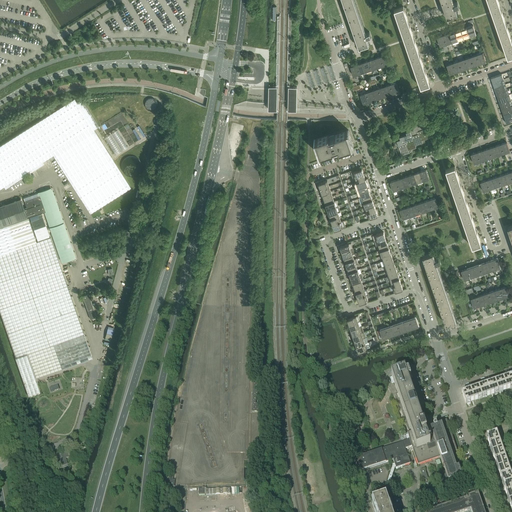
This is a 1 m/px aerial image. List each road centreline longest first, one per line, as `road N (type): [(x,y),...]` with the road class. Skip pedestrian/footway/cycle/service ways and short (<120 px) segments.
road 1 (primary): [(217,76),(192,191),(96,511)]
road 2 (primary): [(142,511),(161,383),(233,78)]
road 3 (secondary): [(219,60),(152,48),(97,50),(0,87)]
road 4 (secondary): [(0,103),(46,78),(98,65),(217,76)]
road 5 (residential): [(392,216),(324,241),(348,313),(418,289)]
